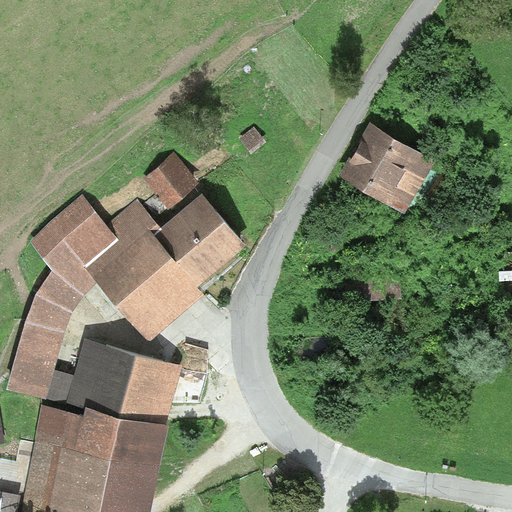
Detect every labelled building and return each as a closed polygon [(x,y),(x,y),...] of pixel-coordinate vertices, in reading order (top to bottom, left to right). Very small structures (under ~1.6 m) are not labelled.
[(254,127),(240,139),(251,152),(265,140),(254,127)] [(358,148),(341,178),(405,214),(434,163),(370,127),(358,148)] [(176,156),(145,181),(168,209),(199,184),(176,156)] [(137,200),(104,226),(117,242),(85,268),(98,285),(146,343),(203,296),(195,288),(246,247),(205,198),(163,232),(137,200)] [(83,297),(98,285),(85,268),(117,242),(104,226),(82,200),(30,244),(56,274),(37,298),(10,391),(45,398),(53,370),(63,336),(71,314),(83,297)] [(397,276),(348,279),(350,299),(399,295),(397,276)] [(74,376),(53,370),(45,398),(86,410),(167,427),(184,366),(86,339),(74,376)] [(149,511),(167,427),(86,410),(84,419),(42,406),(22,511),(149,511)] [(21,511),(24,496),(0,491),(0,511),(21,511)]
